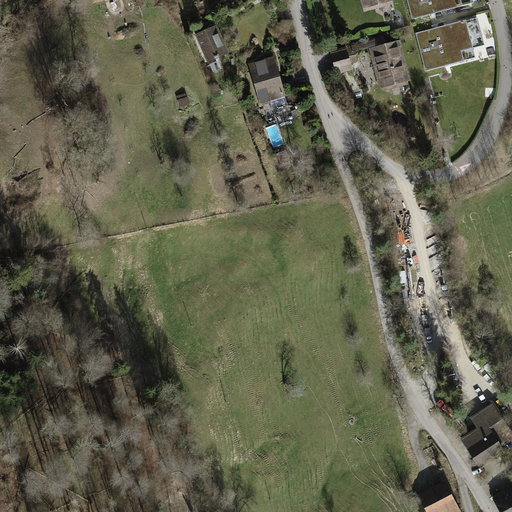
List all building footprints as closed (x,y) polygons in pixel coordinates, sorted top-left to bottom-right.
[(360,0),(363,10),(395,2),(394,0),(360,0)] [(408,0),(413,19),(474,4),(472,0),(408,0)] [(477,18),(416,33),(426,73),(476,60),(473,49),(484,46),(477,18)] [(217,26),(195,36),(207,64),(229,55),(217,26)] [(346,47),(347,49),(351,65),(357,64),(357,52),(376,47),(378,48),(385,46),(383,38),(346,47)] [(378,48),(369,50),(379,91),(411,83),(401,42),(385,46),(378,48)] [(347,49),(331,52),(336,76),(352,73),(351,65),(347,49)] [(275,58),(249,65),(260,106),(286,98),(275,58)] [(177,97),(180,108),(190,105),(186,94),(177,97)] [(289,162),(283,148),(279,150),(279,149),(276,150),(278,154),(276,155),(283,169),(288,167),(286,163),(289,162)] [(477,427),(460,438),(481,469),(507,451),(501,442),(511,434),(511,428),(493,401),(470,417),(477,427)] [(462,511),(446,480),(417,495),(426,511),(462,511)] [(511,511),(511,486),(492,497),(500,511),(511,511)]
